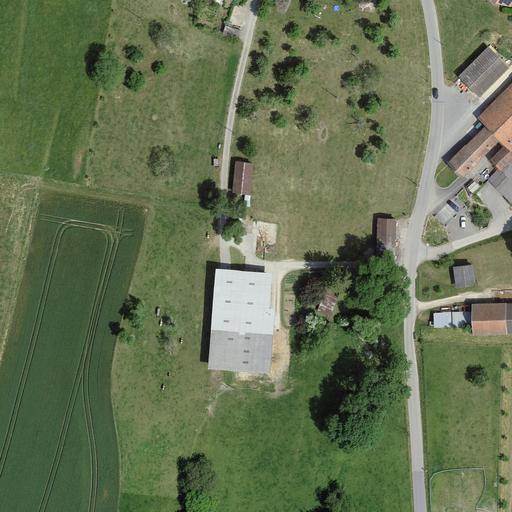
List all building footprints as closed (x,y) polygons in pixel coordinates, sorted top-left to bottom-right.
[(488,46),(459,75),(479,95),(508,66),(488,46)] [(511,81),(477,117),(484,125),(446,163),(461,177),(499,138),(511,151),(511,154),(487,179),(511,203),(511,81)] [(250,194),(252,163),(234,162),(232,193),(250,194)] [(395,220),(375,219),(374,251),(393,252),(395,220)] [(474,285),(472,264),(452,266),(455,288),(474,285)] [(214,269),(206,368),(268,373),(276,274),(214,269)] [(318,312),(333,316),(341,284),(327,280),(318,312)] [(511,284),(500,285),(500,292),(511,291),(511,284)] [(511,302),(471,303),(471,335),(511,333),(511,302)] [(468,325),(468,310),(434,310),(435,326),(468,325)]
